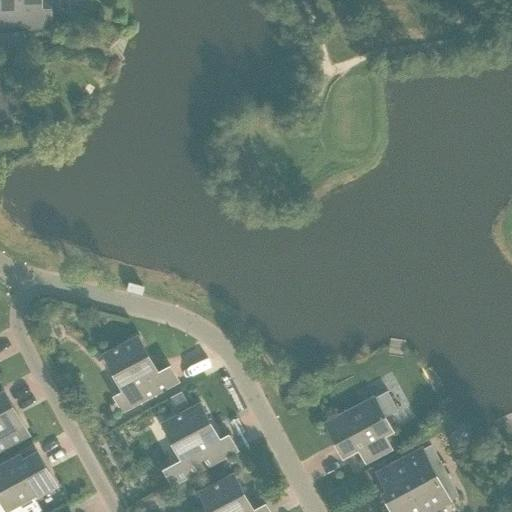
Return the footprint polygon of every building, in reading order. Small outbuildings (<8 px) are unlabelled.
[(0,0),(0,29),(49,28),(48,0),(0,0)] [(0,118),(16,109),(0,78),(0,118)] [(122,411),(178,381),(170,366),(158,372),(139,336),(105,354),(124,390),(114,395),(122,411)] [(389,390),(327,423),(344,456),(366,445),(374,458),(391,449),(384,435),(392,430),(385,417),(399,409),(389,390)] [(0,451),(29,436),(5,392),(0,395),(0,451)] [(201,403),(164,423),(183,459),(165,469),(173,484),(191,475),(237,450),(229,435),(217,441),(205,420),(209,418),(201,403)] [(394,511),(429,511),(459,496),(431,443),(377,471),(388,491),(385,493),(394,511)] [(16,465),(14,459),(0,466),(0,496),(8,511),(56,486),(38,453),(16,465)] [(254,510),(235,474),(201,492),(211,511),(270,511),(266,504),(254,510)]
